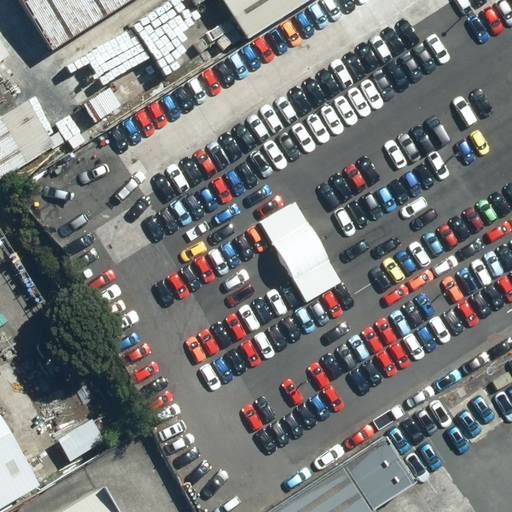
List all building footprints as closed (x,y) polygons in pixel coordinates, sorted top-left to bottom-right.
[(130,0),(0,0),(0,12),(31,62),(130,0)] [(190,0),(218,44),(289,0),(190,0)] [(0,177),(55,146),(0,50),(0,177)] [(59,175),(48,175),(44,177),(40,179),(36,181),(33,185),(31,189),(29,193),(28,197),(27,202),(28,206),(29,211),(31,215),(33,219),(36,222),(40,225),(44,227),(48,228),(53,229),(57,229),(62,228),(66,227),(70,224),(74,221),(77,218),(79,214),(81,210),(82,205),(82,201),(81,196),(80,192),(78,188),(75,184),(72,181),(68,178),(64,176),(59,175)] [(482,385),(447,410),(471,444),(506,419),(482,385)] [(0,502),(42,477),(0,410),(0,502)] [(263,511),(369,511),(407,484),(378,439),(263,511)] [(110,511),(95,486),(53,511),(110,511)]
